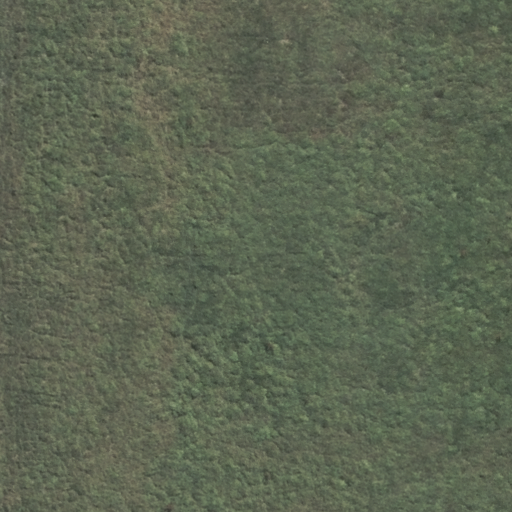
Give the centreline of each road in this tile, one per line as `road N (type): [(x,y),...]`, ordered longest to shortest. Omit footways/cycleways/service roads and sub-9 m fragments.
road 1 (unknown): [(287,0),(264,511)]
road 2 (unknown): [(274,289),(511,297)]
